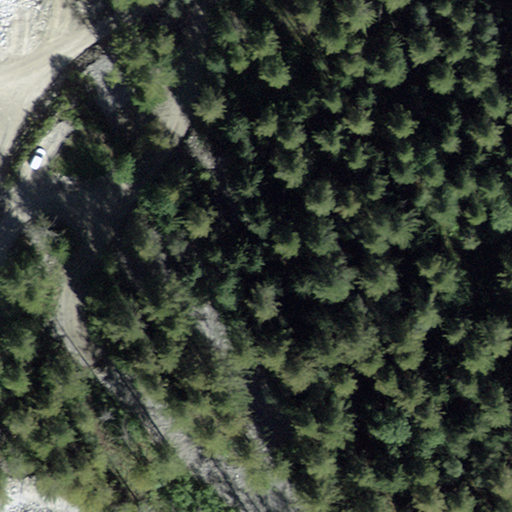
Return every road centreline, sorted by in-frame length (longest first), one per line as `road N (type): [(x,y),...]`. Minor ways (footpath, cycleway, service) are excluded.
road 1 (track): [(206,0),(185,117),(154,187),(110,216),(80,274),(73,328),(96,365),(271,511)]
road 2 (track): [(142,0),(75,53),(29,104),(0,156)]
